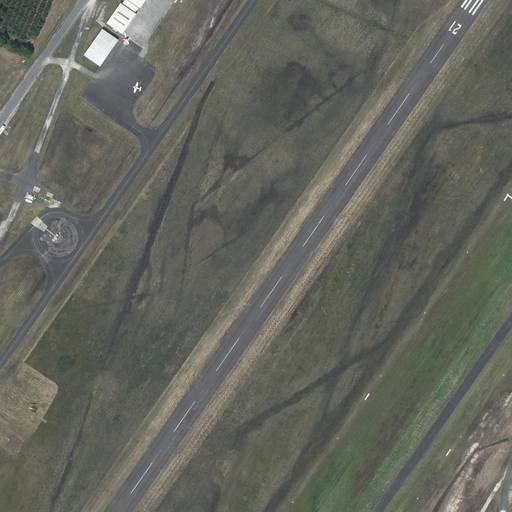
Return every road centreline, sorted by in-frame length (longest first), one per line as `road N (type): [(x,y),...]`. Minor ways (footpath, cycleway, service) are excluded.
road 1 (unknown): [(50,49),(64,74),(11,222)]
road 2 (unclassified): [(0,122),(85,0)]
